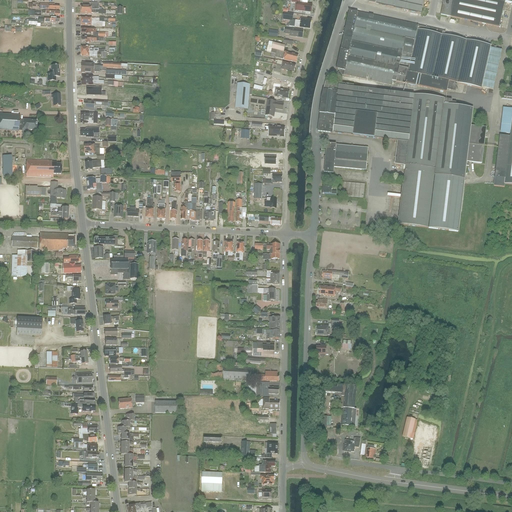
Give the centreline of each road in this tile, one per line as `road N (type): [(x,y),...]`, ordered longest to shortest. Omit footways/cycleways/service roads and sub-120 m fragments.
road 1 (tertiary): [(118,511),(81,225)]
road 2 (unclassified): [(285,234),(294,98),(320,0)]
road 3 (unclassified): [(283,466),(285,234)]
road 4 (unclassified): [(303,464),(313,235)]
road 5 (tertiary): [(81,225),(70,0)]
road 6 (unclassified): [(285,234),(81,225)]
road 7 (unknown): [(314,135),(376,146),(373,222)]
